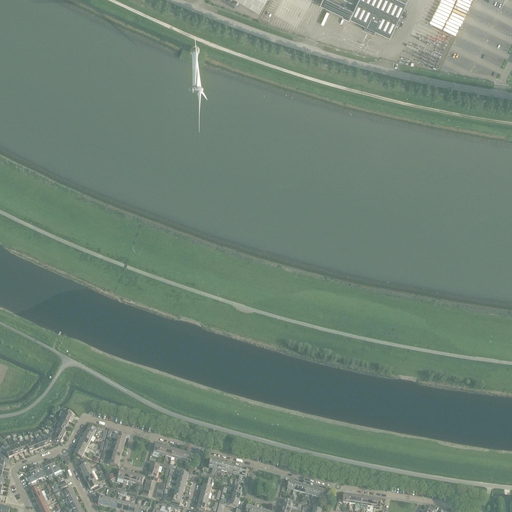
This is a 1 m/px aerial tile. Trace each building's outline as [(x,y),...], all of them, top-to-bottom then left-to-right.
[(220,0),(233,8),(238,0),(258,12),(265,0),(220,0)] [(349,18),(353,10),(331,0),(321,0),(320,4),(323,6),(343,15),(342,16),(349,20),(349,18)] [(358,0),(353,10),(349,18),(364,25),(363,28),(362,28),(362,29),(373,34),(374,33),(373,33),(375,30),(389,37),(406,3),(400,0),(358,0)] [(59,417),(61,418),(69,422),(71,417),(70,417),(71,414),(65,411),(64,413),(61,412),(59,417)] [(56,422),(66,427),(69,422),(61,418),(59,423),(57,422),(56,422)] [(54,427),(56,428),(58,429),(58,428),(64,432),(66,427),(56,422),(54,427)] [(88,427),(86,432),(93,436),(95,433),(98,434),(100,432),(100,430),(96,429),(96,431),(94,430),(91,428),(88,427)] [(54,432),(63,437),(66,432),(64,432),(58,428),(58,429),(56,428),(54,432)] [(50,436),(52,443),(54,442),(57,444),(59,441),(61,442),(63,437),(54,432),(54,433),(53,432),(51,436),(50,436)] [(86,432),(83,438),(90,442),(93,436),(86,432)] [(118,435),(116,441),(125,443),(126,437),(118,435)] [(42,439),(45,447),(50,445),(50,444),(52,443),(50,436),(42,439)] [(83,438),(80,443),(87,447),(90,442),(83,438)] [(37,441),(40,449),(45,447),(42,439),(37,441)] [(29,450),(30,453),(35,451),(32,443),(31,440),(26,442),(27,445),(29,450)] [(32,443),(35,451),(40,449),(37,441),(32,443)] [(116,441),(115,447),(123,449),(125,443),(116,441)] [(15,444),(19,454),(24,452),(21,444),(20,442),(15,444)] [(80,443),(77,449),(85,453),(87,447),(80,443)] [(0,450),(0,453),(4,458),(6,455),(8,455),(9,458),(14,456),(10,445),(8,446),(5,444),(0,450)] [(10,445),(14,456),(19,454),(15,444),(10,446),(10,445)] [(153,453),(160,455),(162,447),(156,445),(153,453)] [(115,447),(113,453),(121,455),(123,449),(115,447)] [(162,447),(160,455),(165,456),(168,448),(162,447)] [(168,448),(165,456),(171,458),(174,450),(168,448)] [(82,458),(85,453),(77,449),(74,454),(82,458)] [(174,450),(171,458),(172,458),(171,460),(177,462),(180,451),(174,450)] [(180,451),(177,462),(178,460),(183,461),(186,453),(180,451)] [(113,453),(112,459),(120,461),(121,455),(113,453)] [(186,453),(183,461),(190,463),(192,455),(186,453)] [(118,467),(120,461),(112,459),(110,465),(118,467)] [(49,462),(54,474),(61,470),(59,465),(56,466),(53,460),(49,462)] [(210,475),(203,473),(202,477),(210,479),(213,480),(213,476),(215,470),(217,462),(211,460),(209,468),(212,469),(211,473),(211,472),(210,475)] [(80,468),(83,473),(90,470),(88,464),(88,463),(87,461),(82,463),(83,466),(80,468)] [(47,471),(44,472),(46,476),(47,477),(54,474),(49,462),(44,465),(47,471)] [(217,462),(215,470),(221,471),(223,463),(217,462)] [(223,463),(221,471),(227,473),(229,465),(223,463)] [(151,465),(150,471),(158,473),(159,467),(151,465)] [(229,465),(227,473),(233,475),(234,474),(236,467),(229,465)] [(33,468),(39,480),(45,477),(47,481),(48,480),(46,476),(44,472),(44,471),(40,472),(37,466),(33,468)] [(239,476),(238,480),(237,479),(236,482),(235,482),(234,486),(237,486),(239,476),(242,468),(236,467),(234,474),(233,475),(239,476)] [(29,484),(39,480),(33,468),(29,470),(32,476),(26,479),(29,484)] [(239,476),(237,486),(239,487),(243,488),(244,484),(241,483),(242,481),(241,481),(242,477),(246,478),(248,470),(242,468),(239,476)] [(83,473),(85,479),(95,474),(93,475),(90,470),(83,473)] [(118,479),(124,481),(126,473),(120,471),(118,479)] [(148,477),(151,477),(150,481),(152,482),(157,483),(158,479),(156,479),(158,473),(150,471),(148,477)] [(180,472),(179,479),(187,481),(188,475),(180,472)] [(126,473),(124,481),(130,482),(132,474),(126,473)] [(85,479),(88,484),(96,481),(98,480),(95,474),(85,479)] [(132,474),(130,482),(136,484),(138,476),(132,474)] [(138,476),(136,484),(142,486),(144,477),(138,476)] [(179,479),(177,485),(185,487),(187,481),(179,479)] [(205,479),(203,485),(212,488),(213,481),(205,479)] [(94,489),(95,491),(101,489),(100,486),(99,487),(96,481),(88,484),(91,490),(94,489)] [(287,489),(293,491),(295,483),(289,481),(287,489)] [(295,483),(293,491),(299,493),(301,485),(295,483)] [(177,485),(175,490),(183,493),(185,487),(177,485)] [(203,485),(202,491),(210,493),(212,488),(203,485)] [(301,485),(299,493),(306,494),(308,486),(301,485)] [(308,486),(306,494),(312,496),(314,488),(308,486)] [(231,493),(233,493),(241,495),(243,489),(234,487),(234,490),(231,490),(231,493)] [(31,491),(34,496),(41,493),(39,488),(31,491)] [(66,496),(67,500),(75,496),(74,492),(72,488),(64,492),(66,496)] [(314,488),(312,496),(318,498),(320,490),(314,488)] [(175,490),(174,496),(182,499),(183,493),(175,490)] [(320,490),(318,498),(324,499),(326,491),(320,490)] [(202,491),(200,497),(209,499),(210,493),(202,491)] [(34,496),(36,501),(44,497),(41,493),(34,496)] [(233,493),(231,499),(239,502),(241,495),(233,493)] [(98,505),(104,507),(106,498),(103,498),(104,496),(101,495),(98,494),(96,501),(99,501),(98,505)] [(69,504),(71,507),(79,503),(77,500),(75,496),(67,500),(69,504)] [(180,505),(182,499),(174,496),(172,503),(173,503),(180,505)] [(36,501),(39,506),(46,502),(44,497),(36,501)] [(200,497),(199,503),(207,505),(209,499),(200,497)] [(106,498),(104,507),(110,508),(112,500),(106,498)] [(238,508),(239,502),(231,499),(230,506),(238,508)] [(112,500),(110,508),(116,510),(118,501),(112,500)] [(118,501),(116,510),(122,511),(124,503),(118,501)] [(284,501),(282,507),(290,509),(292,503),(284,501)] [(39,506),(41,511),(48,507),(46,502),(39,506)] [(71,507),(73,511),(80,511),(83,511),(81,507),(79,503),(71,507)] [(124,503),(122,511),(123,511),(128,511),(130,505),(124,503)] [(199,503),(197,509),(205,511),(207,505),(199,503)]
